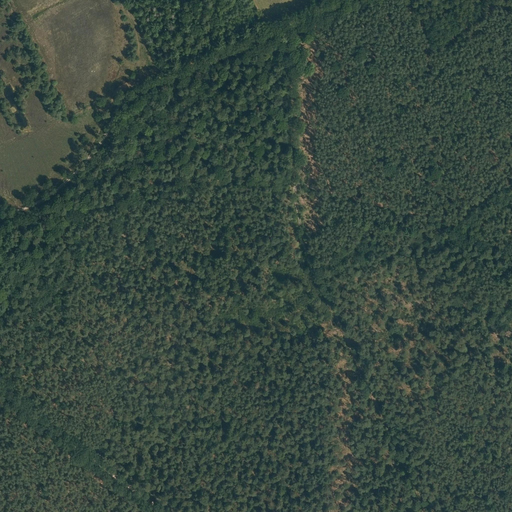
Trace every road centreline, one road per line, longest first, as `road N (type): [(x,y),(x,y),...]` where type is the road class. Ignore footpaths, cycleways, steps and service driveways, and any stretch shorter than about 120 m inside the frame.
road 1 (track): [(289,22),(304,237),(424,511)]
road 2 (track): [(66,224),(166,176),(295,182),(445,220)]
road 3 (track): [(132,94),(340,0)]
road 4 (track): [(0,389),(163,511)]
road 5 (track): [(47,196),(87,158),(117,104),(132,94)]
